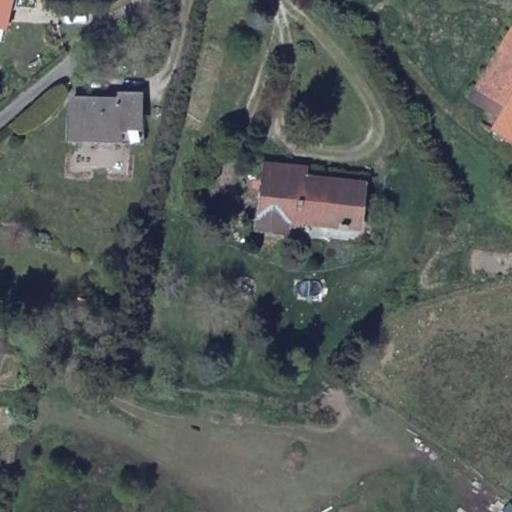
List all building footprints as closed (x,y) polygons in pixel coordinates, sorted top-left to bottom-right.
[(511,20),(466,97),(463,102),(495,122),(489,133),(511,145),(511,20)] [(134,107),(72,105),(72,139),(117,140),(118,129),(132,128),(134,107)] [(257,175),(305,182),(306,175),(258,166),(257,175)] [(357,215),(361,191),(305,182),(257,175),(249,228),(281,233),(283,222),(342,232),(347,213),(357,215)] [(354,234),(357,215),(347,213),(342,232),(354,234)]
